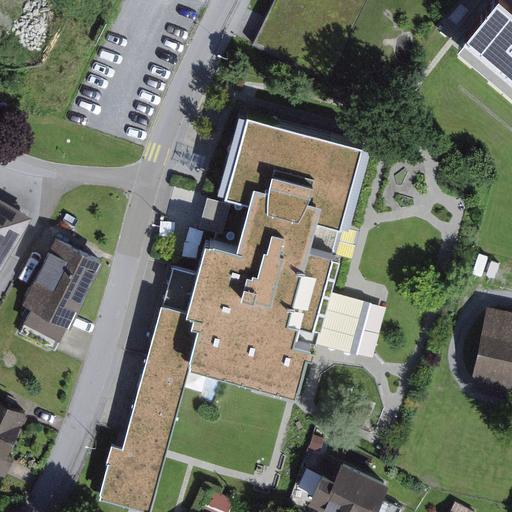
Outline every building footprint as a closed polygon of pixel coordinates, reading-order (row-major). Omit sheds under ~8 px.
[(369,0),(281,0),(261,40),(332,75),(369,0)] [(511,6),(505,1),(465,49),(511,87),(511,6)] [(373,139),(248,109),(225,198),(231,200),(230,206),(226,221),(222,234),(219,242),(211,241),(191,310),(166,304),(160,330),(155,351),(143,397),(133,439),(116,434),(101,496),(165,511),(166,511),(203,365),(300,389),(335,251),(314,246),(321,218),(352,226),(373,139)] [(222,234),(230,206),(207,199),(199,228),(222,234)] [(0,268),(29,219),(0,201),(0,268)] [(100,260),(57,238),(23,305),(34,310),(22,334),(54,350),(59,339),(100,260)] [(511,310),(494,307),(482,386),(511,389),(511,310)] [(28,415),(0,402),(0,474),(24,422),(28,415)] [(380,511),(395,475),(327,447),(305,503),(327,511),(380,511)]
